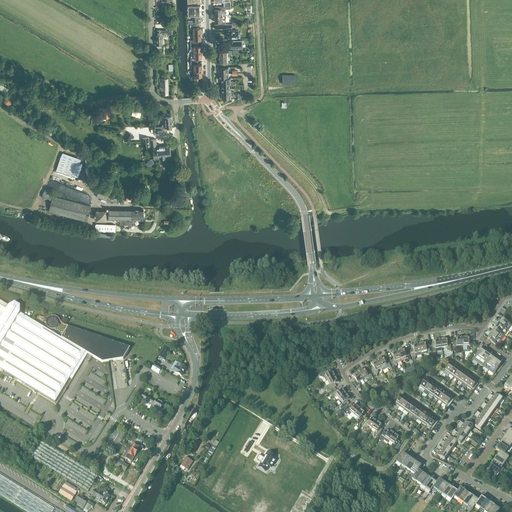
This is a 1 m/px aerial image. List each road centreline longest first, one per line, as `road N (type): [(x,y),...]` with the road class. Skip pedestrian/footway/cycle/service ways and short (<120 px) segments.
road 1 (track): [(242,113),(304,174),(328,213),(511,197)]
road 2 (residential): [(429,449),(366,402),(342,371),(415,334),(481,328)]
road 3 (secondary): [(125,511),(190,393),(196,362),(186,340)]
road 4 (track): [(0,202),(33,210),(61,146),(0,109)]
road 5 (secondary): [(313,275),(296,194),(238,134)]
road 6 (primary): [(183,299),(44,287)]
road 7 (primary): [(44,287),(177,314)]
road 8 (track): [(339,448),(220,384)]
road 9 (primary): [(188,315),(317,310)]
road 10 (primary): [(311,295),(183,299)]
road 11 (unclassified): [(182,101),(152,91),(151,0)]
road 12 (residential): [(429,449),(510,360)]
